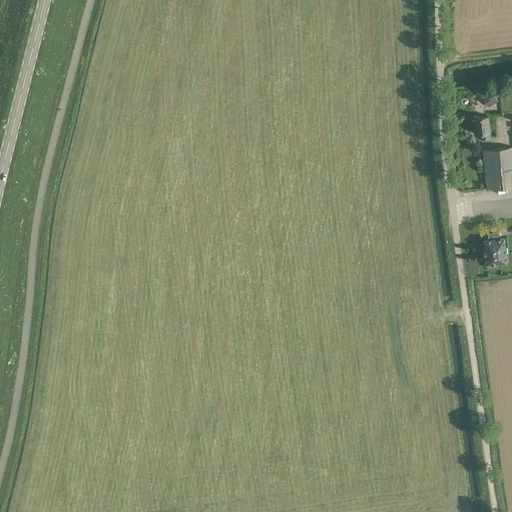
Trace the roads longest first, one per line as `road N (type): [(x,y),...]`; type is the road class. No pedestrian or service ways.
road 1 (unclassified): [(493,511),(451,208),(436,0)]
road 2 (secondary): [(0,187),(48,0)]
